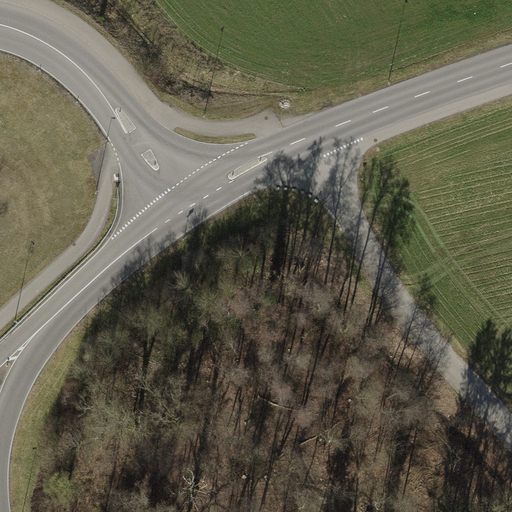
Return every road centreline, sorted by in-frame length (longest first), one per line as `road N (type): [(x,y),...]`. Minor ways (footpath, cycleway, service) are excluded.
road 1 (track): [(303,138),(400,299),(511,433)]
road 2 (unclassified): [(191,204),(303,138),(511,59)]
road 3 (unclassified): [(0,442),(43,342),(191,204)]
road 4 (unclassified): [(191,204),(74,64),(0,25)]
road 5 (unclassified): [(191,204),(154,216),(0,354)]
